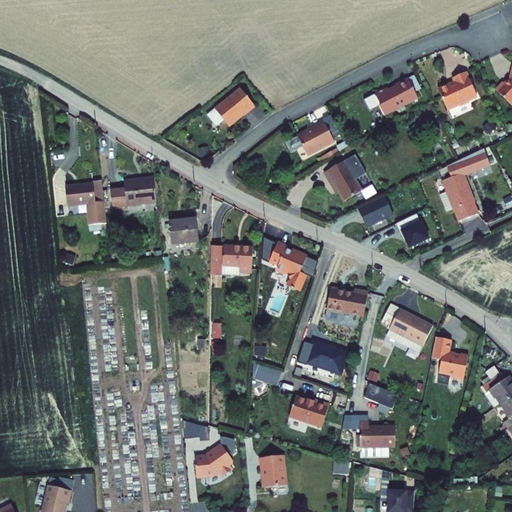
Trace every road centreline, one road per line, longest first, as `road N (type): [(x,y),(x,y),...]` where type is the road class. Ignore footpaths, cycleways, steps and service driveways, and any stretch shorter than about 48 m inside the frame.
road 1 (residential): [(212,181),(240,145),(287,112),(409,49),(454,34),(496,32)]
road 2 (residential): [(212,181),(491,322)]
road 3 (residential): [(44,80),(212,181)]
